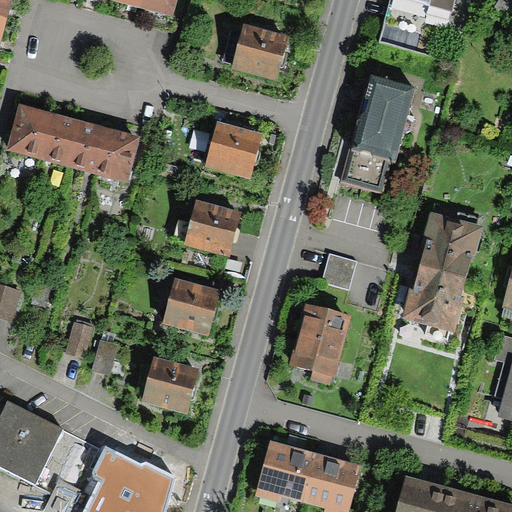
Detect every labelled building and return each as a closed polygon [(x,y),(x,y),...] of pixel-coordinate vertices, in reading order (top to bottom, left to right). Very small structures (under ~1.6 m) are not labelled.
[(0,0),(0,21),(5,23),(11,0),(0,0)] [(146,0),(113,0),(113,3),(143,11),(146,0)] [(178,0),(146,0),(143,11),(174,19),(178,0)] [(387,0),(376,42),(440,60),(457,0),(387,0)] [(289,42),(242,31),(232,76),(278,86),(289,42)] [(417,87),(372,75),(353,148),(349,147),(340,182),(382,193),(390,160),(397,162),(417,87)] [(52,110),(21,101),(7,153),(38,162),(52,110)] [(83,119),(52,110),(38,162),(68,170),(83,119)] [(114,127),(83,119),(68,170),(99,179),(114,127)] [(145,136),(114,127),(99,179),(130,188),(145,136)] [(264,142),(217,130),(205,178),(251,190),(264,142)] [(244,217),(195,204),(182,254),(231,266),(244,217)] [(483,227),(431,213),(423,241),(427,242),(414,289),(411,288),(403,317),(454,331),(483,227)] [(356,262),(331,255),(323,282),(349,289),(356,262)] [(511,264),(501,307),(511,309),(511,264)] [(0,283),(0,317),(14,322),(23,291),(0,283)] [(220,299),(172,288),(161,334),(209,345),(220,299)] [(350,317),(304,305),(289,365),(313,371),(310,380),(327,385),(330,373),(335,374),(350,317)] [(136,339),(77,320),(67,352),(125,373),(136,339)] [(199,379),(153,366),(140,412),(186,425),(199,379)] [(511,374),(499,419),(511,422),(511,374)] [(40,416),(9,400),(0,418),(0,466),(52,494),(42,511),(43,511),(87,511),(103,480),(98,478),(95,475),(95,473),(106,449),(40,416)] [(165,511),(177,477),(147,463),(140,466),(106,449),(95,473),(95,475),(98,478),(103,480),(87,511),(165,511)] [(294,511),(308,462),(261,449),(246,504),(273,511),(294,511)] [(343,511),(354,474),(308,462),(294,511),(343,511)] [(511,511),(511,504),(406,479),(397,511),(511,511)]
